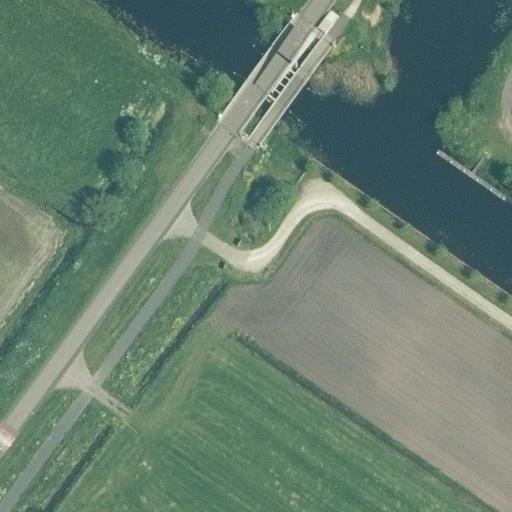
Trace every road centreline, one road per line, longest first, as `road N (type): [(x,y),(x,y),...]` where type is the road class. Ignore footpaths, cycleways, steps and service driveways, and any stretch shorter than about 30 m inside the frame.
road 1 (tertiary): [(0,443),(323,0)]
road 2 (track): [(511,326),(330,203),(300,211),(265,259),(242,262)]
